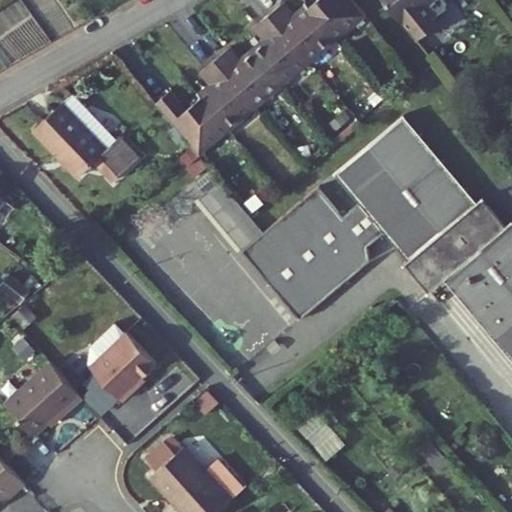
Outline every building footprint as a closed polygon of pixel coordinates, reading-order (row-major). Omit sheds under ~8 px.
[(162,105),(203,154),(369,18),(354,0),(326,0),(315,10),(312,6),(295,19),(291,15),(296,12),(289,4),(256,32),(266,43),(270,39),(274,43),(245,68),(241,64),(245,60),(235,49),(206,74),(215,85),(218,82),(222,87),(191,114),(183,104),(186,101),(177,92),(162,105)] [(369,0),(406,46),(429,28),(425,23),(435,15),(437,9),(429,0),(369,0)] [(0,36),(24,22),(12,4),(0,11),(0,36)] [(65,106),(108,152),(117,143),(75,97),(65,106)] [(95,164),(115,184),(141,160),(122,139),(117,143),(108,152),(65,106),(36,133),(78,179),(95,164)] [(321,187),(267,232),(247,249),(304,318),(374,261),(371,246),(389,231),(413,259),(408,263),(433,294),(450,280),(511,354),(511,225),(508,228),(485,200),(478,205),(406,117),(340,171),(365,201),(346,217),(321,187)] [(224,180),(203,197),(247,249),(267,232),(256,220),(224,180)] [(0,224),(12,209),(0,199),(0,224)] [(164,367),(135,335),(97,370),(128,404),(141,392),(139,390),(164,367)] [(68,419),(89,400),(59,364),(12,404),(40,437),(65,416),(68,419)] [(198,437),(187,424),(168,440),(179,453),(172,459),(207,501),(204,502),(212,511),(219,511),(253,483),(206,429),(198,437)] [(31,491),(1,455),(0,456),(0,509),(2,510),(7,506),(9,509),(31,491)]
